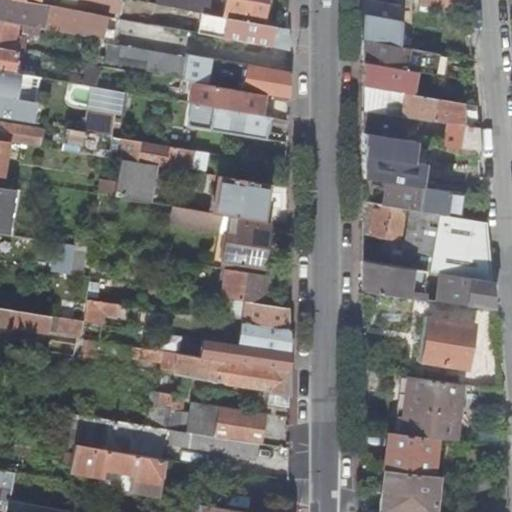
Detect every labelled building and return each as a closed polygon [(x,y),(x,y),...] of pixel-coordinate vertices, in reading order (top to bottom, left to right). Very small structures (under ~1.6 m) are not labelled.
[(38,3),(17,0),(0,0),(0,21),(18,25),(102,39),(105,16),(38,3)] [(121,10),(122,0),(108,0),(107,7),(121,10)] [(185,11),(207,15),(210,2),(199,0),(155,0),(154,6),(185,11)] [(225,5),(223,18),(227,19),(262,25),(266,0),(213,0),(213,2),(225,5)] [(399,32),(399,19),(400,5),(367,0),(362,0),(362,40),(398,46),(399,32)] [(425,5),(438,8),(468,13),(466,0),(413,0),(413,3),(425,5)] [(438,8),(425,5),(424,12),(437,14),(438,8)] [(215,28),(217,17),(207,15),(185,11),(154,6),(152,19),(192,27),(195,24),(215,28)] [(288,52),(288,30),(262,25),(227,19),(223,39),(269,48),(288,52)] [(0,48),(13,50),(18,25),(0,21),(0,48)] [(420,35),(417,50),(439,54),(440,54),(443,39),(420,35)] [(435,75),(439,54),(417,50),(398,46),(362,40),(362,62),(404,69),(423,73),(435,75)] [(0,48),(0,70),(12,72),(16,51),(13,50),(0,48)] [(243,80),(241,90),(261,94),(288,99),(288,73),(185,54),(185,58),(181,80),(182,80),(206,84),(208,73),(243,80)] [(423,73),(404,69),(362,62),(362,87),(399,93),(419,96),(423,73)] [(101,66),(88,64),(84,85),(97,87),(101,66)] [(118,83),(121,69),(101,66),(97,87),(108,89),(109,82),(118,83)] [(33,100),(37,77),(12,72),(0,70),(0,93),(20,97),(33,100)] [(208,73),(206,84),(241,90),(243,80),(208,73)] [(182,80),(179,102),(195,104),(269,118),(270,116),(257,114),(261,94),(241,90),(206,84),(182,80)] [(399,93),(362,87),(363,111),(411,118),(447,124),(477,129),(476,106),(419,96),(399,93)] [(108,89),(105,112),(116,114),(119,115),(122,92),(108,89)] [(0,114),(17,117),(20,97),(0,93),(0,114)] [(195,104),(191,127),(198,128),(242,136),(265,140),(269,118),(195,104)] [(88,109),(85,132),(112,137),(116,114),(105,112),(88,109)] [(411,125),(411,118),(363,111),(363,134),(403,140),(405,124),(411,125)] [(405,124),(403,140),(444,146),(447,124),(411,118),(411,125),(405,124)] [(0,138),(38,145),(40,129),(0,122),(0,138)] [(447,124),(444,146),(459,148),(479,151),(478,141),(477,129),(447,124)] [(100,137),(63,131),(61,143),(98,149),(100,137)] [(456,162),(459,148),(444,146),(403,140),(363,134),(363,178),(387,182),(419,187),(423,165),(410,162),(413,147),(430,149),(429,153),(440,156),(446,160),(456,162)] [(116,155),(119,138),(112,137),(109,153),(116,155)] [(119,138),(116,155),(192,167),(195,151),(119,138)] [(0,177),(3,178),(9,142),(0,140),(0,177)] [(195,151),(192,167),(204,170),(207,153),(195,151)] [(149,204),(155,166),(121,161),(115,198),(149,204)] [(218,182),(212,214),(235,218),(263,223),(269,185),(212,176),(211,181),(218,182)] [(4,189),(6,179),(3,178),(0,177),(0,234),(12,236),(20,191),(4,189)] [(445,216),(449,192),(419,187),(387,182),(383,206),(445,216)] [(449,192),(445,216),(454,218),(458,193),(449,192)] [(364,261),(490,281),(485,223),(454,218),(445,216),(383,206),(363,203),(364,261)] [(261,275),(269,224),(263,223),(235,218),(212,214),(173,208),(171,225),(224,234),(226,226),(234,227),(233,232),(226,231),(220,269),(261,275)] [(105,222),(101,250),(110,251),(114,224),(105,222)] [(56,243),(52,272),(70,275),(75,246),(56,243)] [(81,277),(86,248),(75,246),(70,275),(81,277)] [(490,281),(364,261),(364,291),(478,307),(493,310),(490,281)] [(266,287),(267,276),(261,275),(220,269),(219,280),(224,281),(222,298),(244,302),(263,305),(266,287)] [(89,283),(87,296),(96,298),(98,284),(89,283)] [(119,316),(120,305),(86,300),(86,303),(83,321),(102,324),(104,314),(119,316)] [(244,302),(241,324),(288,331),(288,309),(263,305),(244,302)] [(0,324),(47,333),(48,331),(50,316),(0,307),(0,324)] [(480,338),(495,338),(493,310),(478,307),(480,338)] [(56,332),(59,317),(53,317),(50,316),(48,331),(56,332)] [(59,317),(56,332),(81,337),(83,321),(59,317)] [(430,318),(422,362),(466,369),(474,325),(430,318)] [(102,324),(99,342),(119,345),(122,327),(102,324)] [(241,324),(238,345),(288,353),(288,331),(241,324)] [(97,352),(98,342),(83,340),(81,361),(96,363),(97,352)] [(97,352),(131,358),(133,347),(119,345),(99,342),(98,342),(97,352)] [(215,342),(212,359),(288,370),(288,353),(238,345),(215,342)] [(133,347),(131,358),(162,363),(161,369),(175,371),(174,373),(212,379),(218,380),(234,382),(233,384),(268,390),(268,391),(288,395),(288,370),(212,359),(133,347)] [(413,378),(404,436),(429,439),(437,381),(413,378)] [(460,443),(469,386),(437,381),(429,439),(437,440),(460,443)] [(266,404),(288,407),(288,395),(268,391),(266,404)] [(181,413),(178,432),(259,445),(260,445),(264,415),(191,403),(189,413),(181,413)] [(77,445),(162,460),(165,443),(167,430),(67,414),(62,443),(74,445),(77,445)] [(165,443),(256,458),(259,445),(178,432),(167,430),(165,443)] [(388,434),(384,471),(385,471),(433,477),(437,440),(429,439),(404,436),(388,434)] [(156,493),(162,460),(77,445),(73,471),(103,475),(104,470),(132,474),(129,490),(156,493)] [(0,486),(9,487),(10,471),(0,469),(0,486)] [(380,511),(383,511),(433,511),(438,477),(433,477),(385,471),(380,511)] [(9,500),(6,511),(73,511),(74,511),(11,500),(9,500)]
